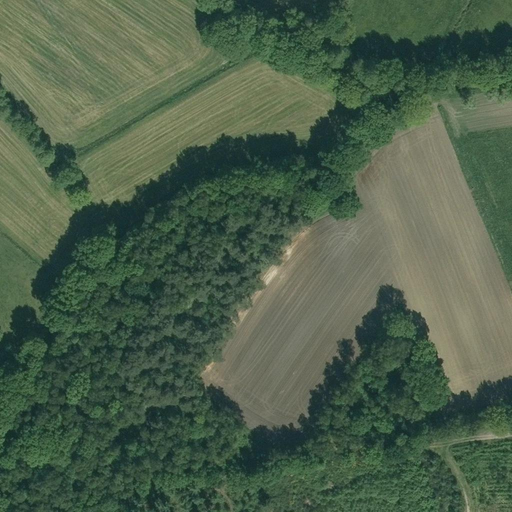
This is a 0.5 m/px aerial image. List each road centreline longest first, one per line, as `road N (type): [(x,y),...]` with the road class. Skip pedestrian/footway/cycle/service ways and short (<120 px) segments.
road 1 (track): [(0,459),(128,433),(183,431),(248,452),(416,447),(511,431)]
road 2 (track): [(511,71),(359,87),(238,0)]
